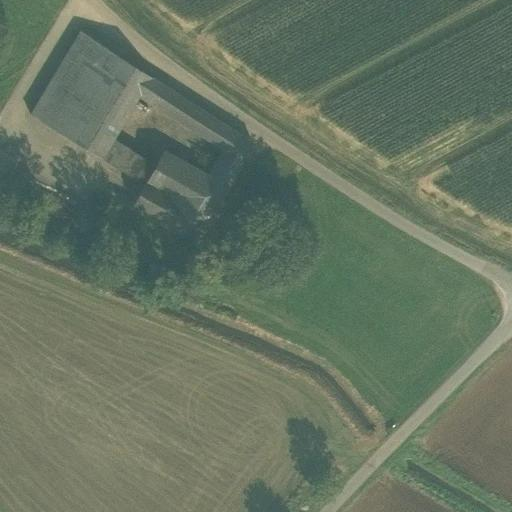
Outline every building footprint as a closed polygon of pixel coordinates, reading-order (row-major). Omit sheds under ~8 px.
[(80,31),(30,115),(50,127),(88,65),(101,44),(80,31)] [(118,56),(101,44),(88,65),(106,76),(118,56)] [(106,76),(68,139),(102,159),(113,140),(139,96),(151,77),(118,56),(106,76)] [(106,76),(88,65),(50,127),(68,139),(106,76)] [(164,86),(151,77),(139,96),(153,105),(166,86),(165,86),(164,86)] [(180,95),(166,86),(153,105),(167,114),(180,95)] [(237,133),(181,97),(181,96),(180,95),(167,114),(226,152),(237,133)] [(155,166),(145,185),(209,220),(253,143),(237,133),(226,152),(211,178),(164,151),(155,166)] [(155,166),(113,140),(102,159),(144,185),(145,185),(155,166)] [(0,149),(0,182),(15,159),(0,149)] [(145,185),(144,185),(134,204),(198,240),(209,220),(145,185)]
